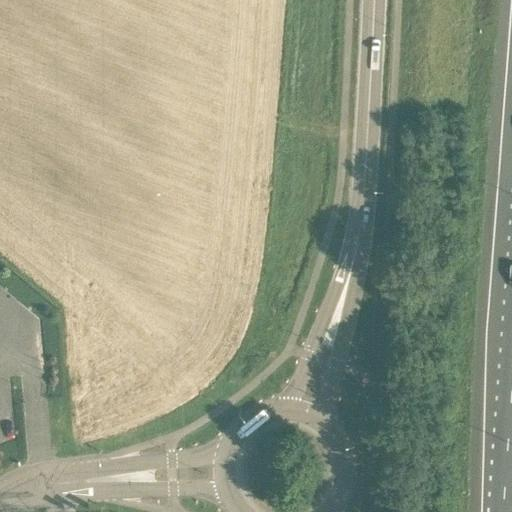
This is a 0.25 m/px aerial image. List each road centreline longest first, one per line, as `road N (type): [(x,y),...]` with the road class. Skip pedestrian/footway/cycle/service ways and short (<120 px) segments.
road 1 (secondary): [(340,313),(364,188),(373,0)]
road 2 (unclassified): [(86,479),(229,489)]
road 3 (unclassified): [(227,456),(86,479)]
road 4 (motorway): [(511,376),(502,511)]
